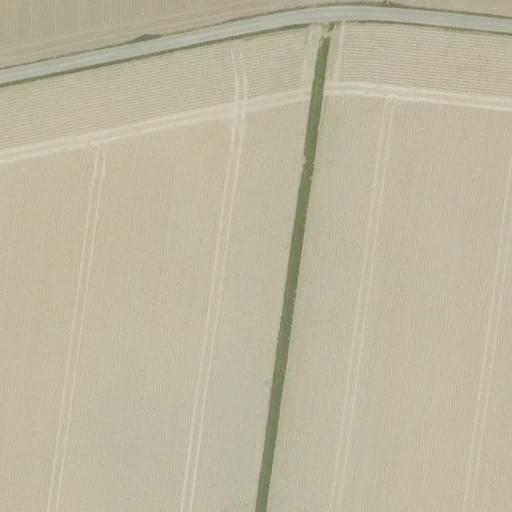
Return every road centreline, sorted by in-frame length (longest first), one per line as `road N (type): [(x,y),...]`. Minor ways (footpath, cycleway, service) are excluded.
road 1 (track): [(0,78),(327,10),(511,30)]
road 2 (track): [(327,10),(260,511)]
